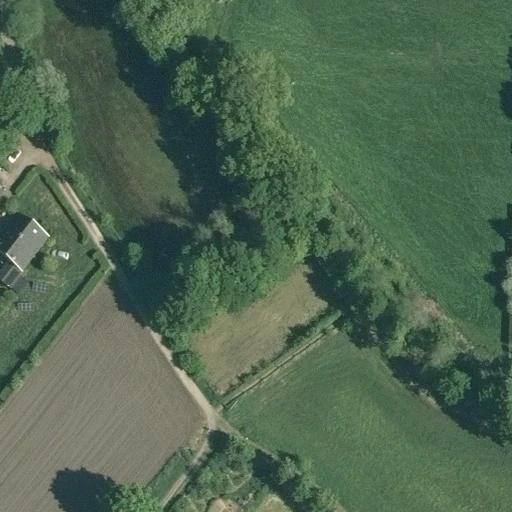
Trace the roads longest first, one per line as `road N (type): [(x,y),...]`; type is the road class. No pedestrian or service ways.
road 1 (track): [(217,424),(41,150),(25,115),(2,0)]
road 2 (track): [(342,511),(317,486),(217,424)]
